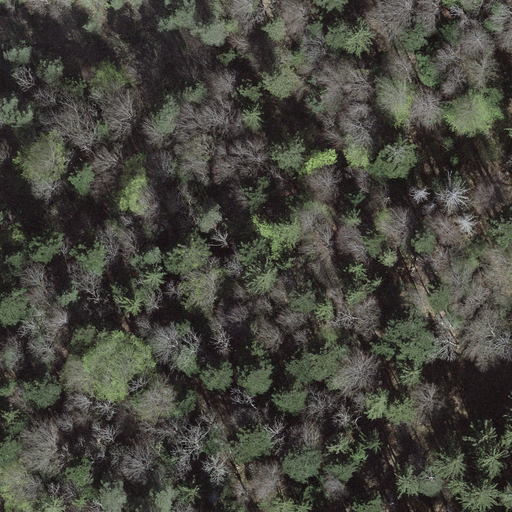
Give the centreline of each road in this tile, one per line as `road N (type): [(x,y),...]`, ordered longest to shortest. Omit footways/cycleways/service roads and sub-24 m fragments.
road 1 (trunk): [(0,255),(78,0)]
road 2 (track): [(344,511),(511,369)]
